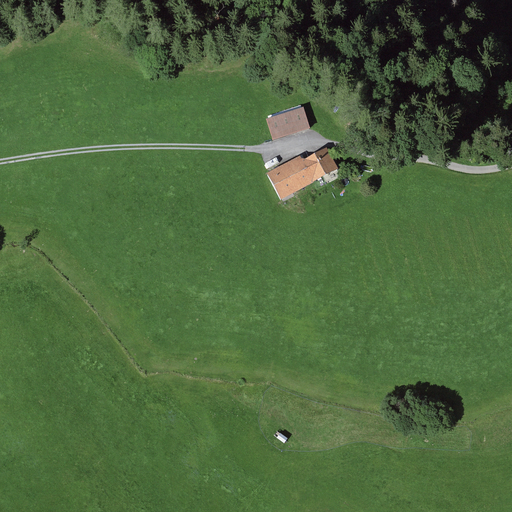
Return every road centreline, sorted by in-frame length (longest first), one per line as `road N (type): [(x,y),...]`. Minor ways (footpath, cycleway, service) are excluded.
road 1 (track): [(262,150),(99,148),(0,162)]
road 2 (unclassified): [(511,163),(449,166),(327,144),(262,150)]
